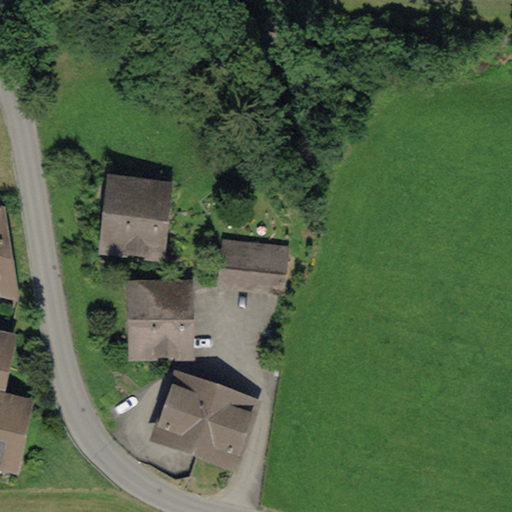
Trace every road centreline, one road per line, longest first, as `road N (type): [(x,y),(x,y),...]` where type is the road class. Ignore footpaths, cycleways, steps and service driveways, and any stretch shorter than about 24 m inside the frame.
road 1 (residential): [(0,60),(72,394),(91,441),(130,479),(212,511)]
road 2 (track): [(242,0),(235,23),(193,30),(111,0)]
